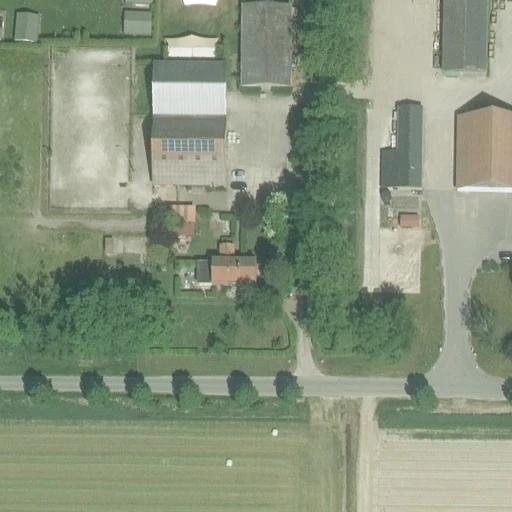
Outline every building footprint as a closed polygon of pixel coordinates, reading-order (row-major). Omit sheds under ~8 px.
[(443,0),(442,77),(485,77),(486,0),(443,0)] [(290,92),(291,10),(241,10),(241,91),(290,92)] [(152,118),(154,118),(225,118),(226,118),(227,68),(153,67),(152,118)] [(381,191),(420,192),(422,111),(398,110),(397,155),(381,154),(381,191)] [(225,189),(225,118),(154,118),(153,189),(225,189)] [(511,121),(458,121),(456,192),(511,193),(511,121)] [(211,266),(197,266),(197,286),(211,287),(211,288),(255,289),(255,265),(233,265),(233,248),(220,248),(219,265),(211,264),(211,266)]
